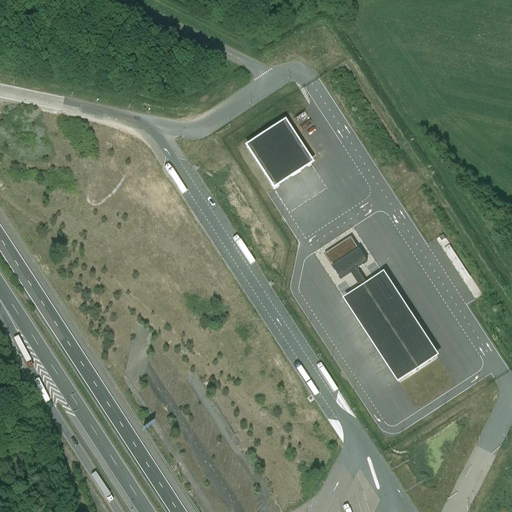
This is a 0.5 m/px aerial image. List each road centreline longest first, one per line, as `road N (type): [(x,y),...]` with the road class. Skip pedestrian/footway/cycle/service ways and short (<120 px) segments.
road 1 (motorway): [(177,511),(0,239)]
road 2 (motorway): [(0,287),(146,511)]
road 3 (motorway): [(0,310),(116,511)]
road 4 (track): [(210,511),(131,385),(142,335)]
road 5 (track): [(236,511),(137,357)]
road 6 (track): [(268,511),(262,487),(193,383)]
